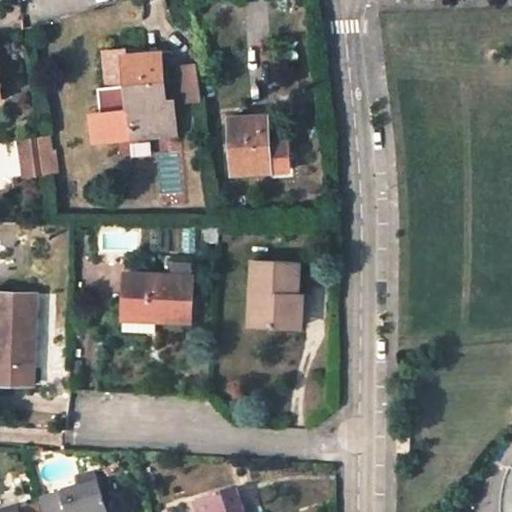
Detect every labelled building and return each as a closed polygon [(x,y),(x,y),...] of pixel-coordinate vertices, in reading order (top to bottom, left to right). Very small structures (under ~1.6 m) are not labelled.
[(144,52),(127,54),(127,49),(103,52),(106,85),(119,84),(126,83),(130,126),(132,137),(177,132),(174,100),(172,100),(166,100),(163,70),(162,67),(162,62),(162,59),(161,54),(161,51),(155,51),(148,52),(147,47),(144,47),(144,52)] [(187,99),(201,97),(196,62),(182,64),(187,99)] [(169,69),(163,70),(166,100),(172,100),(169,69)] [(130,126),(126,83),(119,84),(123,127),(130,126)] [(229,116),(230,138),(231,149),(232,172),(288,168),(286,138),(268,140),(267,114),(229,116)] [(40,138),(24,140),(27,170),(44,168),(40,138)] [(249,322),(286,324),(295,324),(296,309),(287,309),(287,292),(296,292),(298,263),(252,260),(249,322)] [(126,264),(125,273),(150,274),(150,265),(126,264)] [(190,320),(192,276),(150,274),(125,273),(123,312),(123,327),(155,329),(155,318),(190,320)] [(0,291),(0,362),(34,364),(35,292),(0,291)] [(287,309),(296,309),(295,324),(300,324),(302,292),(296,292),(287,292),(287,309)] [(511,511),(511,473),(507,471),(503,484),(501,497),(500,499),(500,510),(500,511),(511,511)] [(106,511),(98,483),(39,501),(42,511),(106,511)] [(242,511),(235,490),(193,503),(195,511),(242,511)]
